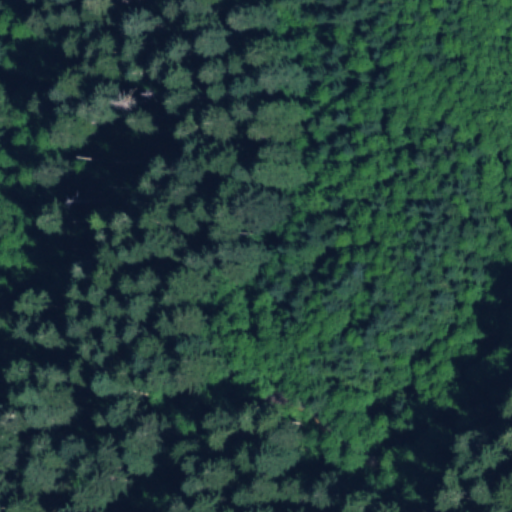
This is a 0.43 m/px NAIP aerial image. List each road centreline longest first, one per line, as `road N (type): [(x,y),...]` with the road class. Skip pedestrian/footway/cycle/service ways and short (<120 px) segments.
road 1 (residential): [(236,511),(246,475),(339,437),(427,458),(458,511)]
road 2 (residential): [(511,329),(427,458)]
